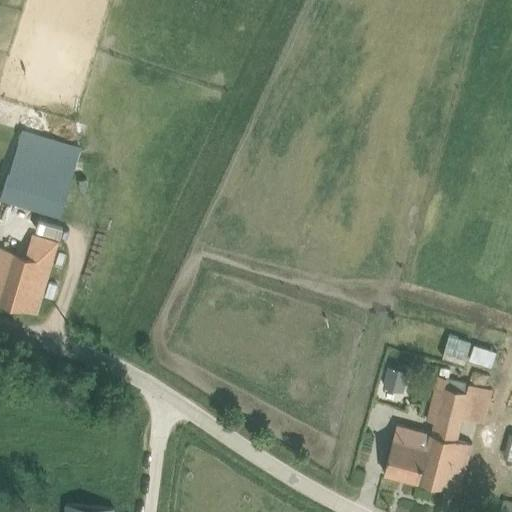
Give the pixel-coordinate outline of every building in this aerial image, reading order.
[(19,192),(58,204),(76,147),(37,135),(19,192)] [(0,255),(0,307),(45,322),(67,247),(65,247),(29,236),(23,253),(3,247),(0,255)] [(463,292),(464,269),(443,267),(441,290),(463,292)] [(464,337),(462,352),(485,356),(487,340),(464,337)] [(425,420),(399,413),(385,462),(418,472),(419,467),(462,479),(474,437),(458,432),(465,409),(483,414),(493,380),(441,365),(425,420)] [(511,453),(511,422),(504,421),(498,450),(511,453)] [(116,511),(118,501),(68,496),(66,511),(116,511)] [(511,511),(511,507),(492,502),(488,511),(511,511)]
